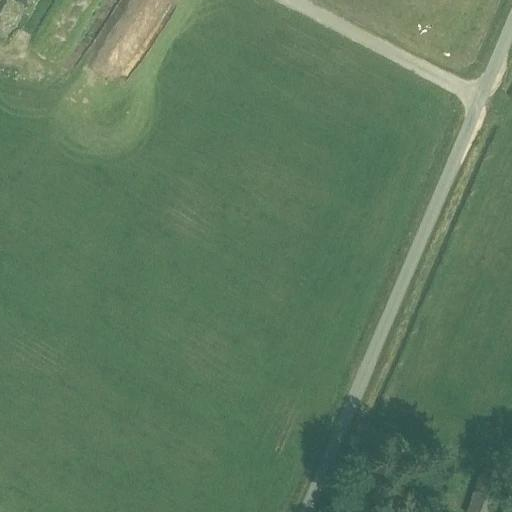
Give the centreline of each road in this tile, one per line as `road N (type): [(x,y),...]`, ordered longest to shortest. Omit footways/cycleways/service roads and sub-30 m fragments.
road 1 (unclassified): [(306,511),(511,26)]
road 2 (unknown): [(480,100),(286,0)]
